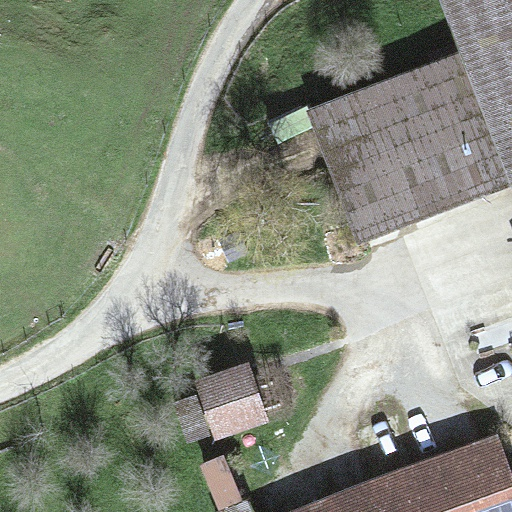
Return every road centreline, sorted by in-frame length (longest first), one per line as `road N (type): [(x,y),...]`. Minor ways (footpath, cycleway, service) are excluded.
road 1 (unclassified): [(254,0),(217,61),(157,241),(130,293),(75,339),(0,377)]
road 2 (track): [(511,394),(460,290),(141,276)]
